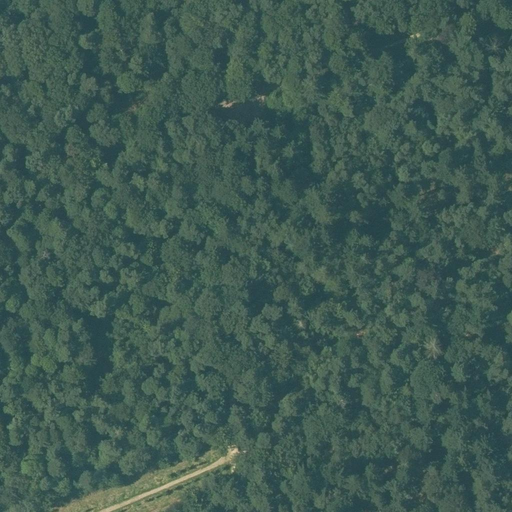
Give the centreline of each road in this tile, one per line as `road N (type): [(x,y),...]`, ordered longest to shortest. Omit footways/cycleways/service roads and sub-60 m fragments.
road 1 (track): [(216,100),(234,457)]
road 2 (unclassified): [(0,190),(202,111),(283,0)]
road 3 (track): [(216,100),(233,108),(511,6)]
road 4 (track): [(234,457),(511,338)]
road 5 (track): [(234,457),(106,511)]
